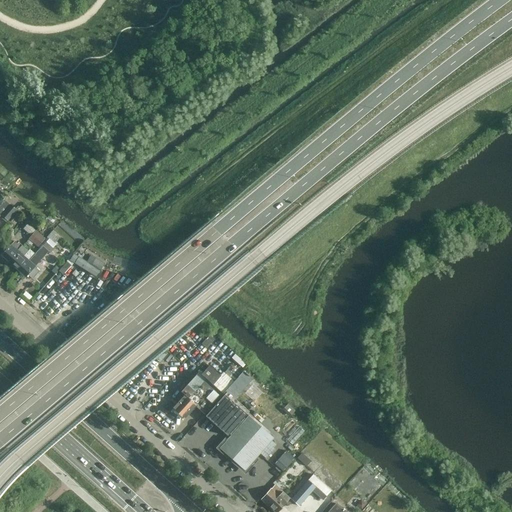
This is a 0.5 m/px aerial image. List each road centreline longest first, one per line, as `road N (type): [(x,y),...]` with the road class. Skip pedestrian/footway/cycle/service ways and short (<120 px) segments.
road 1 (trunk): [(0,440),(511,20)]
road 2 (trunk): [(502,0),(0,411)]
road 3 (unclassified): [(230,511),(0,300)]
road 4 (trunk): [(191,511),(0,338)]
road 5 (trunk): [(0,383),(144,511)]
